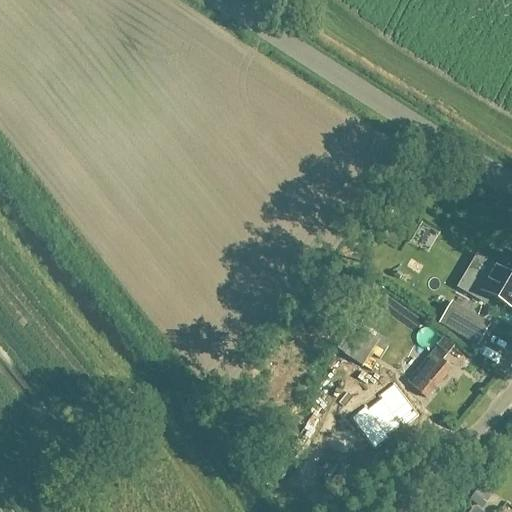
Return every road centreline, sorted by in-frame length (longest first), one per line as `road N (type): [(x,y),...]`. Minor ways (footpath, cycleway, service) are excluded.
road 1 (unclassified): [(511,186),(216,0)]
road 2 (unclassified): [(392,511),(511,384)]
